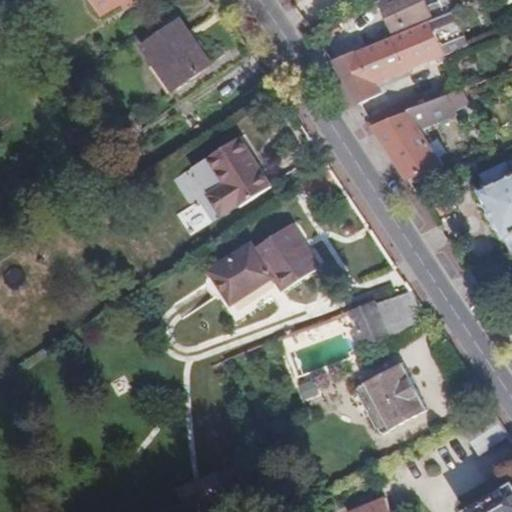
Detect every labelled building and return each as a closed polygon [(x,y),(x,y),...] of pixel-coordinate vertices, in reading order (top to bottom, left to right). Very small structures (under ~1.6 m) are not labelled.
[(97,0),(103,11),(118,2),(122,9),(134,3),(132,0),(97,0)] [(379,0),(394,34),(429,21),(421,0),(379,0)] [(434,0),(441,15),(452,10),(461,6),(458,0),(434,0)] [(394,34),(331,60),(358,101),(384,91),(379,80),(466,45),(452,10),(441,15),(429,21),(394,34)] [(335,18),(310,29),(318,41),(341,29),(335,18)] [(179,19),(143,44),(175,91),(211,66),(179,19)] [(421,105),(373,123),(408,176),(443,162),(422,128),(454,116),(452,112),(465,105),(459,91),(442,97),(421,105)] [(418,98),(367,116),(373,123),(421,105),(418,98)] [(133,109),(116,120),(126,135),(143,124),(133,109)] [(242,141),(209,162),(226,188),(210,198),(224,218),(239,208),(241,211),(274,189),(242,141)] [(480,190),(510,253),(511,252),(511,162),(511,160),(481,174),(486,188),(480,190)] [(217,270),(235,298),(276,272),(279,277),(289,293),(321,271),(303,243),(308,240),(297,224),(261,248),(258,243),(217,270)] [(326,268),(308,240),(303,243),(321,271),(326,268)] [(276,272),(235,298),(239,303),(279,277),(276,272)] [(432,319),(414,293),(391,301),(379,305),(392,337),(418,328),(418,326),(432,319)] [(392,337),(379,305),(355,312),(350,315),(364,349),(392,337)] [(342,331),(338,318),(320,324),(324,337),(342,331)] [(409,364),(362,385),(385,433),(433,411),(409,364)] [(511,438),(511,437),(496,414),(469,432),(485,457),(511,438)] [(237,491),(230,468),(179,488),(188,511),(208,511),(237,499),(234,492),(237,491)] [(511,511),(511,493),(482,511),(511,511)] [(361,511),(393,511),(389,501),(361,511)]
